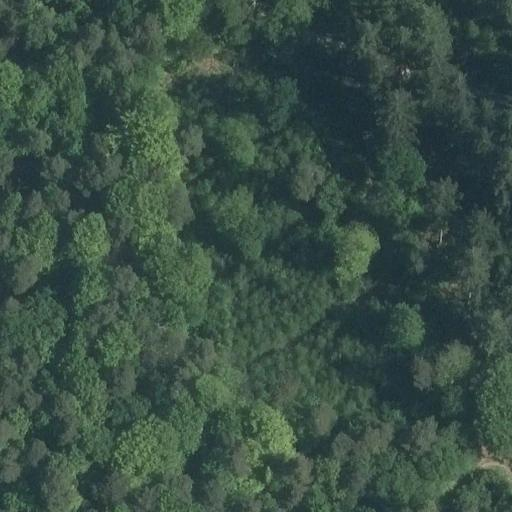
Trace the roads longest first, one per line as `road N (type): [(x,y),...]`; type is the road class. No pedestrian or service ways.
road 1 (track): [(511,104),(188,0)]
road 2 (track): [(188,0),(0,103)]
